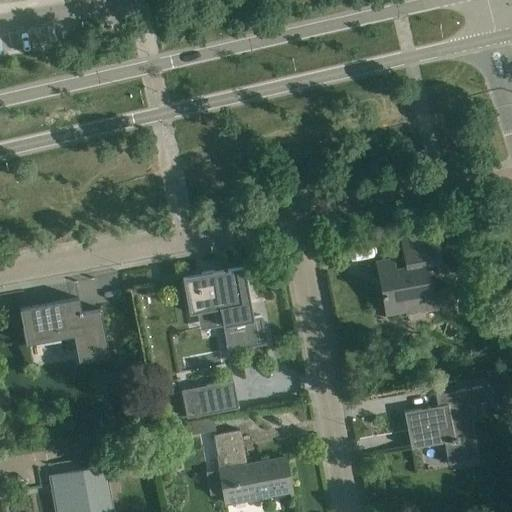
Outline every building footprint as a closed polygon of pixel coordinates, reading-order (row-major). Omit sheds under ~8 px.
[(442,269),(435,232),(401,238),(404,257),(379,262),(383,286),(381,287),(386,312),(406,309),(405,301),(432,296),(428,272),(442,269)] [(214,271),(182,277),(189,313),(220,307),(223,325),(230,323),(234,350),(266,344),(261,316),(253,317),(249,297),(243,265),(214,271)] [(81,312),(78,298),(19,309),(25,344),(73,335),(78,360),(89,357),(109,354),(100,309),(81,312)] [(511,391),(507,366),(486,371),(489,386),(497,384),(499,396),(496,401),(499,414),(511,411),(511,391)] [(209,400),(184,405),(187,418),(238,408),(233,380),(206,385),(209,400)] [(466,390),(455,392),(436,395),(438,406),(404,412),(411,447),(430,444),(445,441),(448,462),(478,457),(471,419),(478,418),(481,413),(479,401),(483,400),(481,387),(466,390)] [(214,418),(194,421),(196,433),(215,430),(214,418)] [(222,492),(224,502),(293,489),(286,457),(246,464),(240,430),(213,435),(220,469),(206,472),(210,494),(222,492)] [(137,433),(111,438),(114,452),(139,447),(137,433)] [(112,511),(104,465),(50,475),(56,511),(80,511),(89,511),(112,511)]
